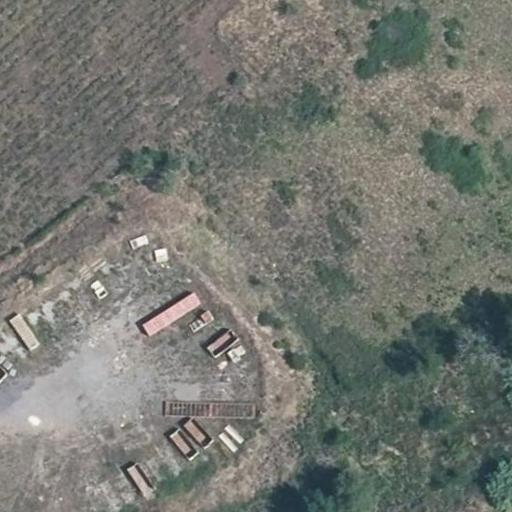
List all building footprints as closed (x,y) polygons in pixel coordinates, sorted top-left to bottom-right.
[(103,329),(124,352),(149,329),(128,306),(103,329)] [(39,358),(47,367),(98,325),(90,316),(39,358)] [(164,416),(155,422),(168,441),(177,434),(164,416)] [(143,450),(155,446),(147,417),(135,420),(143,450)] [(226,464),(245,444),(223,423),(204,443),(226,464)] [(163,473),(138,480),(146,506),(171,499),(163,473)]
